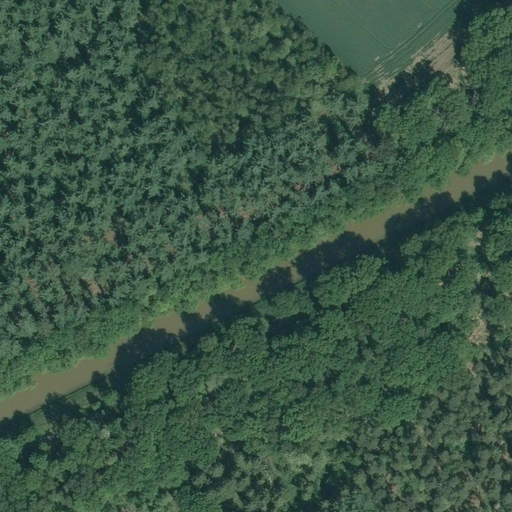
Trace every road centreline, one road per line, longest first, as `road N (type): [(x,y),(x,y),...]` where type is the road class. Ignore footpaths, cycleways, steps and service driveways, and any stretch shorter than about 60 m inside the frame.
road 1 (track): [(511,202),(0,458)]
road 2 (track): [(241,0),(420,149)]
